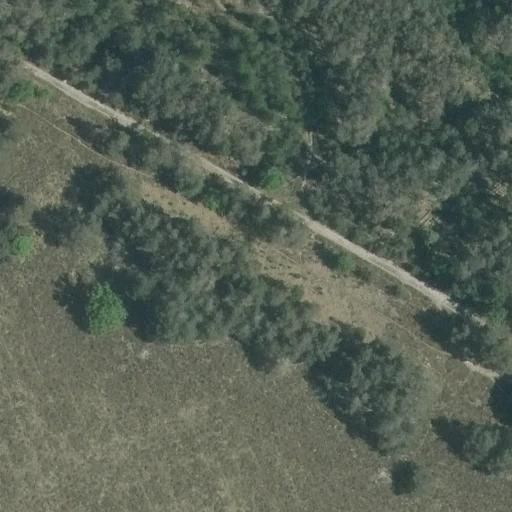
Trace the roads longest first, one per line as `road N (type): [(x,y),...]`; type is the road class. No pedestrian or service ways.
road 1 (track): [(0,54),(272,204)]
road 2 (track): [(272,204),(511,342)]
